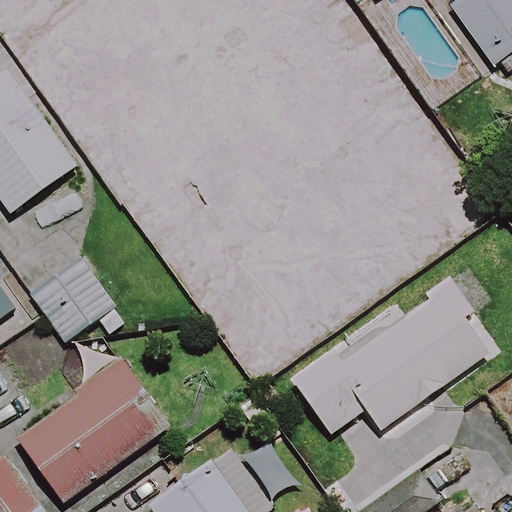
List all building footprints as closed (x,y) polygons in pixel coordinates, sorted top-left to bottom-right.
[(140,119),(183,91),(202,78),(150,0),(145,0),(87,39),(69,12),(17,46),(125,209),(177,175),(140,119)] [(511,53),(511,0),(463,0),(452,7),(491,67),(511,53)] [(340,98),(288,21),(229,62),(281,138),(340,98)] [(72,174),(0,67),(0,203),(9,217),(72,174)] [(199,116),(162,138),(180,168),(217,146),(199,116)] [(68,342),(100,321),(113,312),(86,271),(41,300),(68,342)] [(471,317),(445,281),(424,297),(429,303),(343,365),(335,353),(292,384),(330,437),(365,412),(381,434),(489,356),(464,322),(471,317)] [(234,342),(263,384),(339,332),(309,289),(234,342)] [(0,319),(11,311),(0,295),(0,319)] [(19,448),(62,507),(169,430),(121,365),(15,442),(19,448)] [(0,511),(36,511),(42,508),(5,457),(0,461),(0,511)] [(244,511),(210,464),(155,503),(147,509),(149,511),(244,511)] [(425,511),(433,506),(412,478),(368,511),(425,511)]
